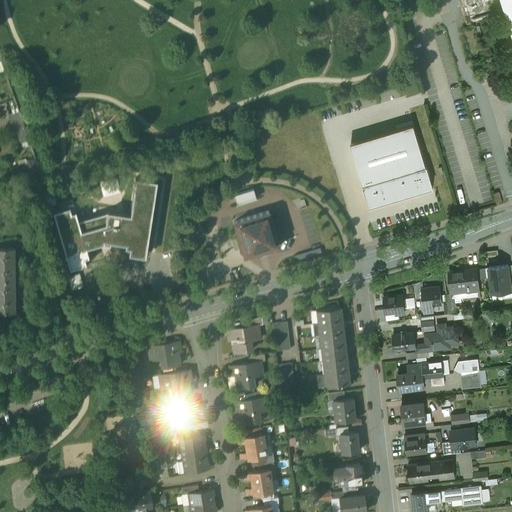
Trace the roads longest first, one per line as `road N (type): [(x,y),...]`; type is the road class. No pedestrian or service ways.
road 1 (residential): [(388,511),(356,268)]
road 2 (tertiary): [(198,310),(0,371)]
road 3 (residential): [(198,310),(224,473)]
road 4 (tertiary): [(356,268),(198,310)]
road 5 (tertiary): [(511,219),(356,268)]
